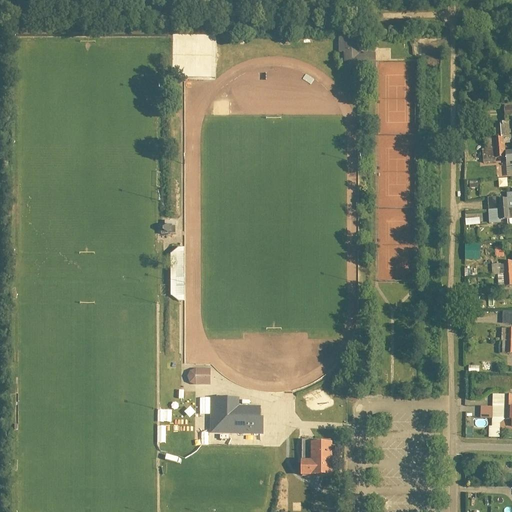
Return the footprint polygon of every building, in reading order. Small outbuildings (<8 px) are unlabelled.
[(374,73),(374,53),(361,53),(360,28),(348,28),(337,39),(337,54),(343,54),(343,73),(374,73)] [(511,174),(511,117),(503,118),(505,152),(497,153),(498,165),(507,164),(508,175),(511,174)] [(481,160),(494,160),(494,151),(481,151),(481,160)] [(511,192),(496,194),(497,210),(510,209),(511,225),(511,192)] [(160,237),(174,236),(174,229),(177,229),(176,223),(163,223),(163,228),(160,228),(160,237)] [(463,248),(463,261),(479,261),(479,248),(463,248)] [(187,251),(166,251),(167,306),(188,305),(187,251)] [(498,287),(506,287),(505,265),(491,265),(491,276),(497,276),(498,287)] [(501,325),(511,325),(511,313),(501,313),(501,325)] [(209,388),(209,371),(194,371),(189,374),(186,380),(189,385),(195,388),(209,388)] [(238,399),(210,399),(210,436),(260,435),(260,408),(238,408),(238,399)] [(511,407),(497,408),(497,421),(501,421),(501,429),(511,428),(511,407)] [(330,443),(300,443),(299,480),(330,481),(330,443)]
